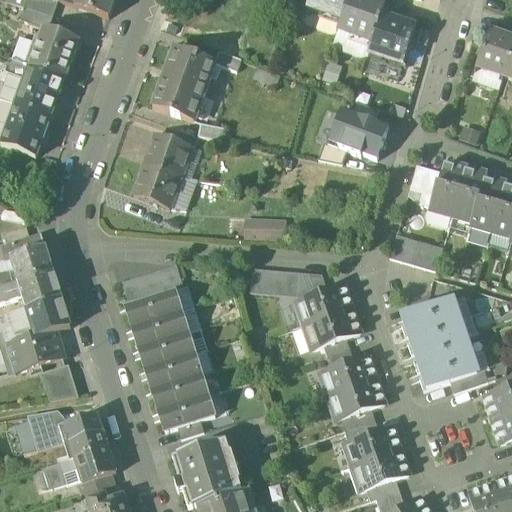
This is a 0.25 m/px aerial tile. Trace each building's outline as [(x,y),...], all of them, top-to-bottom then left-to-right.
[(26,0),(23,11),(53,21),(58,4),(45,0),(26,0)] [(78,0),(45,0),(58,4),(75,10),(78,0)] [(116,0),(78,0),(75,10),(109,21),(116,0)] [(311,0),(308,10),(321,15),(319,21),(340,28),(349,0),(311,0)] [(385,8),(360,0),(349,0),(340,28),(338,33),(353,38),(351,44),(370,51),(381,20),(385,8)] [(53,21),(23,11),(19,23),(43,32),(43,31),(48,33),(53,21)] [(416,32),(381,20),(370,51),(368,57),(382,62),(380,67),(402,74),(416,32)] [(48,33),(43,31),(43,32),(40,39),(36,38),(25,68),(29,70),(64,82),(79,44),(48,33)] [(511,54),(511,41),(489,33),(476,72),(503,81),(511,54)] [(236,50),(220,44),(217,54),(218,55),(232,60),(236,50)] [(214,64),(174,50),(152,109),(192,124),(214,65),(214,64)] [(232,60),(218,55),(214,64),(214,65),(236,73),(240,63),(232,60)] [(64,82),(29,70),(15,109),(50,122),(64,82)] [(280,79),(257,71),(253,81),(276,90),(280,79)] [(498,95),(503,81),(476,72),(471,86),(498,95)] [(50,122),(15,109),(0,148),(36,161),(50,122)] [(342,114),(328,149),(360,162),(362,159),(376,164),(386,138),(378,135),(381,129),(342,114)] [(224,133),(200,128),(198,141),(221,145),(224,133)] [(192,151),(155,138),(145,168),(181,182),(192,151)] [(453,171),(444,168),(442,177),(441,177),(431,212),(431,215),(452,221),(465,174),(466,174),(467,170),(455,167),(453,171)] [(181,182),(145,168),(134,200),(170,213),(170,212),(186,214),(197,184),(182,182),(181,182)] [(429,173),(417,170),(410,193),(422,196),(429,173)] [(441,177),(429,173),(422,196),(419,208),(431,212),(441,177)] [(466,174),(465,174),(452,221),(471,227),(472,227),(484,184),(485,184),(488,176),(475,173),(474,176),(466,174)] [(485,184),(484,184),(472,227),(471,227),(470,230),(491,236),(505,189),(506,190),(507,186),(494,182),(493,186),(485,184)] [(511,191),(506,190),(505,189),(491,236),(511,242),(511,241),(511,191)] [(244,221),(243,242),(284,245),(286,223),(244,221)] [(4,238),(8,250),(31,242),(28,231),(4,238)] [(11,263),(45,252),(41,239),(31,242),(8,250),(1,252),(5,264),(11,263)] [(397,240),(390,262),(401,266),(408,243),(397,240)] [(420,246),(408,243),(401,266),(413,269),(420,246)] [(431,250),(420,246),(413,269),(424,272),(431,250)] [(443,253),(431,250),(424,272),(436,276),(443,253)] [(45,252),(11,263),(16,277),(19,287),(53,277),(45,252)] [(176,269),(165,272),(172,295),(175,294),(184,291),(176,269)] [(165,272),(154,276),(161,298),(172,295),(165,272)] [(264,274),(252,273),(250,297),(262,298),(264,274)] [(276,275),(264,274),(262,298),(274,299),(276,275)] [(288,276),(276,275),(274,299),(286,300),(288,276)] [(154,276),(142,279),(149,302),(161,298),(154,276)] [(300,277),(288,276),(286,300),(298,301),(300,277)] [(16,277),(8,277),(0,279),(0,291),(0,292),(19,287),(16,277)] [(53,277),(19,287),(22,298),(27,314),(61,304),(53,277)] [(322,279),(300,277),(298,301),(299,305),(328,296),(322,279)] [(142,279),(131,283),(138,306),(149,302),(142,279)] [(138,306),(131,283),(119,286),(126,309),(138,306)] [(0,292),(0,308),(18,303),(18,300),(22,298),(19,287),(0,292)] [(299,305),(296,307),(305,331),(355,313),(350,299),(347,300),(344,290),(328,296),(299,305)] [(126,309),(126,310),(132,331),(182,315),(175,294),(172,295),(161,298),(149,302),(138,306),(126,309)] [(429,301),(406,309),(410,320),(433,312),(429,301)] [(27,314),(26,314),(34,341),(56,334),(70,330),(61,304),(27,314)] [(433,312),(410,320),(403,322),(406,329),(402,331),(406,343),(410,341),(459,324),(452,306),(433,312)] [(355,313),(305,331),(313,355),(324,351),(346,343),(360,338),(357,329),(359,328),(355,313)] [(34,341),(26,314),(6,321),(10,333),(3,335),(16,377),(65,362),(56,334),(34,341)] [(182,315),(132,331),(139,352),(188,336),(182,315)] [(459,324),(410,341),(412,347),(408,348),(412,360),(416,359),(416,358),(465,342),(459,324)] [(188,336),(139,352),(145,373),(195,357),(188,336)] [(465,342),(416,358),(416,359),(418,365),(414,366),(418,378),(422,377),(421,376),(471,359),(465,342)] [(346,343),(324,351),(328,362),(350,354),(346,343)] [(350,354),(328,362),(332,373),(354,366),(350,354)] [(195,357),(145,373),(152,393),(202,378),(195,357)] [(471,359),(421,376),(422,377),(424,382),(420,384),(424,396),(450,387),(477,378),(471,359)] [(332,373),(321,377),(329,401),(379,384),(374,370),(371,371),(368,361),(332,373)] [(66,371),(44,378),(53,406),(76,401),(66,371)] [(477,378),(450,387),(454,398),(488,386),(484,375),(477,378)] [(202,378),(152,393),(159,414),(208,399),(202,378)] [(511,378),(495,384),(499,395),(511,390),(511,378)] [(379,384),(329,401),(337,425),(341,424),(371,414),(384,409),(381,399),(384,398),(379,384)] [(511,390),(499,395),(485,400),(488,410),(485,411),(490,425),(511,417),(511,390)] [(208,399),(159,414),(165,436),(178,432),(200,425),(215,420),(208,399)] [(371,414),(341,424),(345,435),(375,425),(371,414)] [(511,417),(490,425),(495,439),(498,438),(501,448),(511,444),(511,417)] [(98,419),(60,431),(65,447),(103,436),(98,419)] [(200,425),(178,432),(181,443),(204,436),(200,425)] [(375,425),(345,435),(349,447),(379,436),(375,425)] [(349,447),(345,448),(353,472),(403,455),(398,441),(395,442),(392,432),(379,436),(349,447)] [(103,436),(65,447),(70,463),(75,462),(108,452),(103,436)] [(225,443),(172,460),(179,484),(175,485),(178,496),(183,494),(188,511),(198,509),(242,495),(238,484),(230,486),(222,460),(230,457),(225,443)] [(108,452),(75,462),(82,487),(116,477),(108,452)] [(403,455),(353,472),(361,496),(366,494),(396,484),(408,480),(405,470),(408,469),(403,455)] [(511,511),(511,483),(507,485),(506,482),(492,487),(500,511),(511,511)] [(396,484),(366,494),(370,506),(376,504),(400,496),(396,484)] [(500,511),(492,487),(478,492),(479,495),(469,498),(474,511),(473,511),(500,511)] [(242,495),(198,509),(199,511),(249,511),(244,495),(242,495)] [(400,496),(376,504),(378,511),(404,511),(405,511),(400,496)] [(105,498),(88,503),(90,511),(127,511),(123,499),(107,504),(105,498)] [(404,511),(428,511),(427,510),(424,511),(418,503),(405,511),(404,511)]
